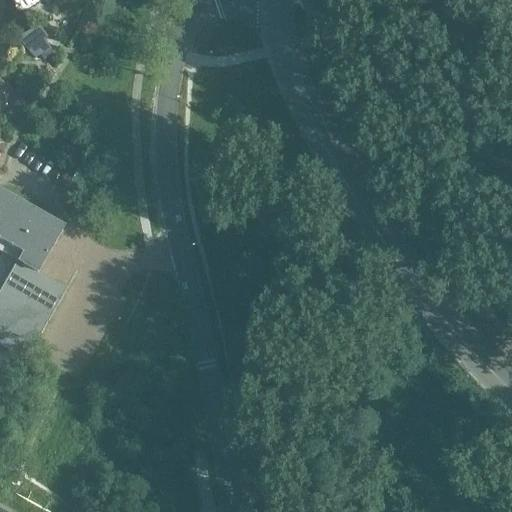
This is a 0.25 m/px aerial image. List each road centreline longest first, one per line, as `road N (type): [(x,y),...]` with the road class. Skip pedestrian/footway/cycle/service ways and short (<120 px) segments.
road 1 (unclassified): [(231,511),(162,141),(175,57),(190,22),(215,0)]
road 2 (secondary): [(511,392),(418,288),(320,136),(276,0)]
